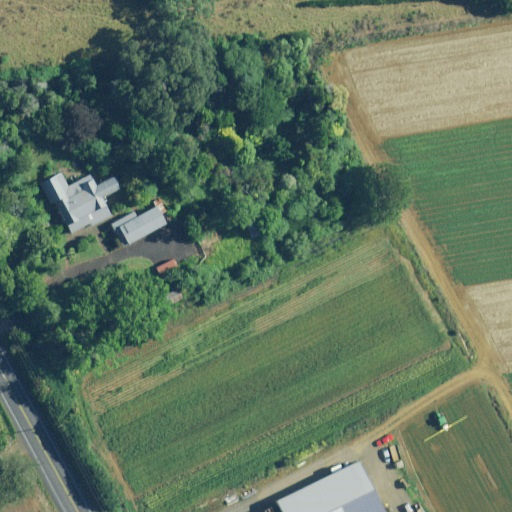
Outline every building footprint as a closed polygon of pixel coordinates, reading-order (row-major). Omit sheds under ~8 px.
[(111,179),(110,176),(92,186),(86,174),(64,186),(57,172),(37,183),(47,203),(51,201),(58,215),(64,225),(65,225),(69,233),(88,222),(90,226),(109,215),(103,204),(99,198),(106,194),(116,188),(115,186),(122,183),(118,175),(111,179)] [(115,193),(112,194),(110,196),(111,200),(113,201),(117,201),(118,198),(118,195),(115,193)] [(163,224),(158,214),(153,206),(134,216),(132,211),(109,223),(111,228),(116,226),(125,244),(163,224)] [(244,223),(250,238),(258,234),(258,235),(268,231),(262,216),(244,223)] [(189,239),(179,244),(184,257),(195,252),(189,239)] [(176,288),(148,301),(152,311),(180,298),(176,288)] [(34,342),(44,359),(54,353),(44,336),(34,342)] [(380,511),(353,458),(270,499),(276,511),(380,511)]
